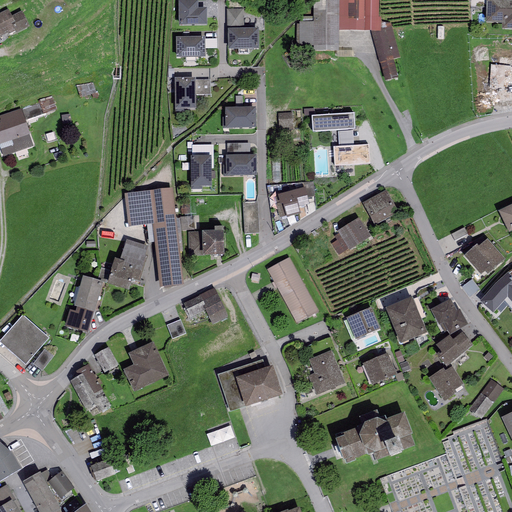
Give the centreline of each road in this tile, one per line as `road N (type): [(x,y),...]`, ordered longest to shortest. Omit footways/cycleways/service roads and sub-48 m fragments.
road 1 (residential): [(35,405),(90,344),(140,309),(229,266)]
road 2 (residential): [(395,169),(443,278),(511,366)]
road 3 (residential): [(102,510),(288,438)]
road 4 (residential): [(229,266),(395,169)]
road 5 (residential): [(229,266),(284,371),(288,438)]
road 6 (residential): [(395,169),(459,133),(511,121)]
road 7 (residential): [(35,405),(102,510)]
